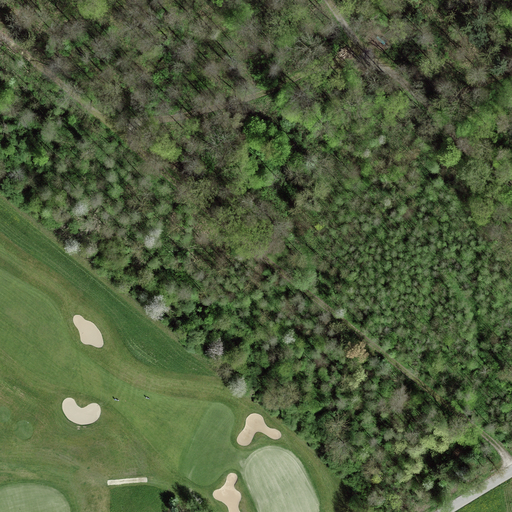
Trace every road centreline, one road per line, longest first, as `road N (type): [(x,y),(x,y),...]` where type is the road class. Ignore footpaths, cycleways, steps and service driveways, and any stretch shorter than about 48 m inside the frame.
road 1 (track): [(511,467),(454,389),(0,34)]
road 2 (track): [(331,0),(360,54),(394,72),(511,180)]
road 3 (track): [(360,54),(197,114),(120,127)]
